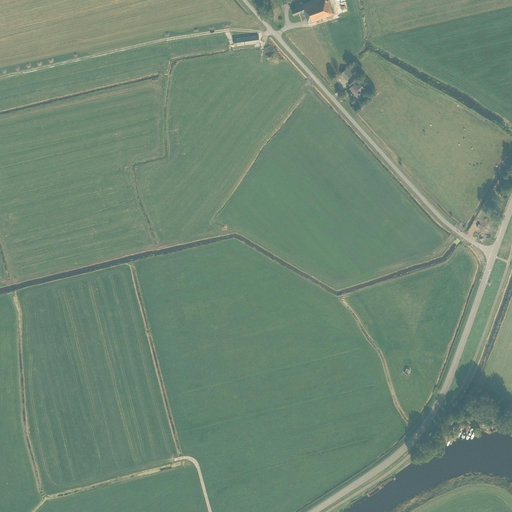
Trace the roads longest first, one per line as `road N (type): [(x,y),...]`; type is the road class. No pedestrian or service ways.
road 1 (unclassified): [(493,255),(434,211),(244,0)]
road 2 (secondary): [(313,511),(389,461),(425,424),(493,255)]
road 3 (unknown): [(0,78),(169,38),(274,34)]
